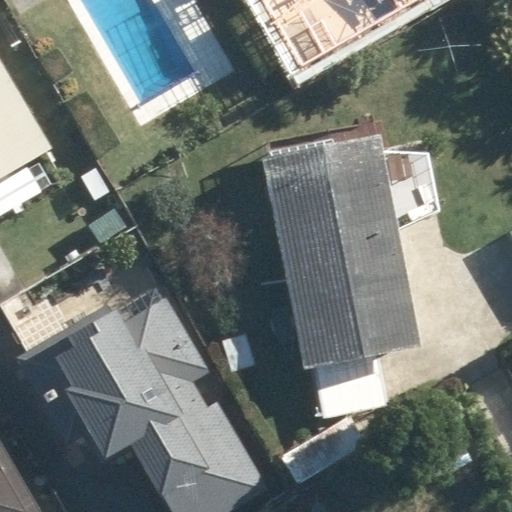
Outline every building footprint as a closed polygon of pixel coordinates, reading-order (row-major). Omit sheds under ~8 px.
[(261,0),(301,66),(415,0),(261,0)] [(0,187),(55,157),(0,57),(0,187)] [(275,146),(312,359),(322,417),(391,405),(381,348),(429,339),(409,220),(449,213),(437,142),(396,149),(392,126),(275,146)] [(128,295),(23,352),(75,447),(96,436),(111,463),(146,444),(171,491),(219,464),(176,387),(217,365),(181,300),(142,322),(128,295)] [(356,413),(287,459),(304,485),(373,440),(356,413)] [(0,511),(42,511),(0,434),(0,511)]
